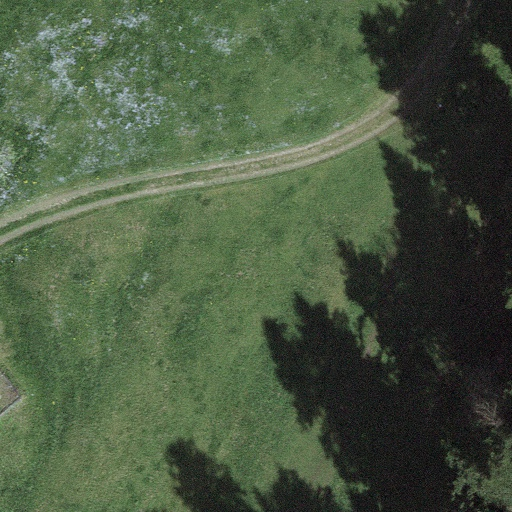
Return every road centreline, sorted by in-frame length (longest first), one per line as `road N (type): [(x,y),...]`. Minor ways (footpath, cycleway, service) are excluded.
road 1 (track): [(113,194),(304,157),(352,137),(413,90),(462,0)]
road 2 (track): [(113,194),(0,236)]
